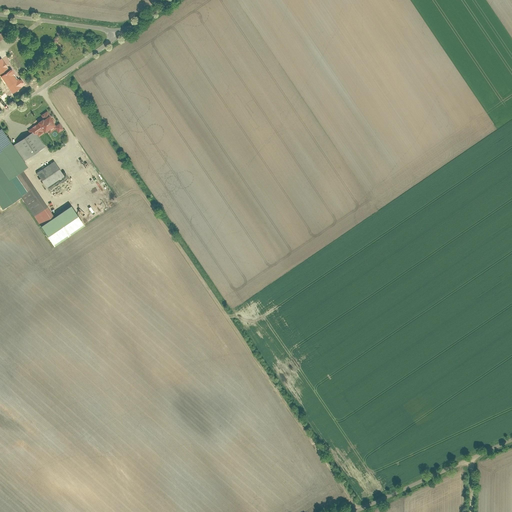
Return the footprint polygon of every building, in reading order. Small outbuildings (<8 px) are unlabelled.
[(7,87),(16,81),(9,70),(0,76),(7,87)] [(48,115),(39,121),(46,132),(55,126),(48,115)] [(34,131),(4,151),(9,158),(17,153),(22,161),(45,146),(34,131)] [(55,162),(37,173),(46,188),(64,177),(55,162)] [(95,166),(89,170),(94,178),(100,174),(95,166)] [(20,168),(7,177),(40,226),(53,217),(20,168)] [(74,205),(43,224),(56,245),(87,226),(74,205)]
